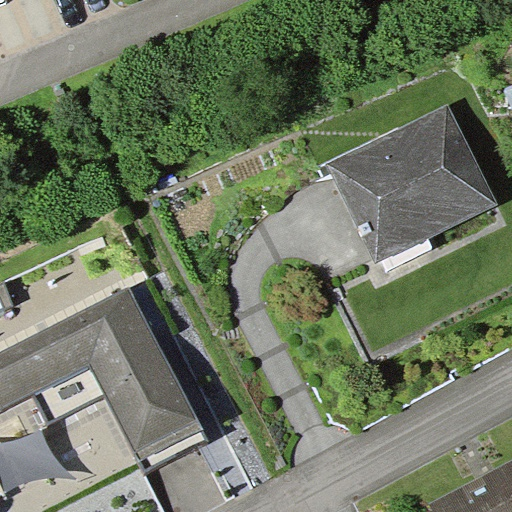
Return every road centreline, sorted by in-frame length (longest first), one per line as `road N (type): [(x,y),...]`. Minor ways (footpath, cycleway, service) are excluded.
road 1 (residential): [(511,383),(273,511)]
road 2 (residential): [(241,0),(0,104)]
